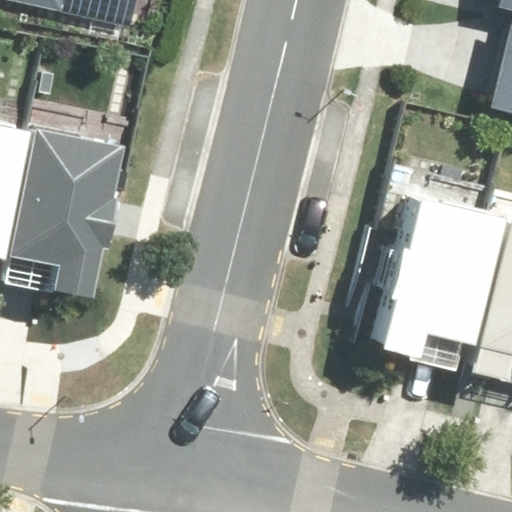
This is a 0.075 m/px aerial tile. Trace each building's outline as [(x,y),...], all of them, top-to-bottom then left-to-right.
[(13,0),(64,11),(66,0),(13,0)] [(511,44),(499,93),(511,95),(511,44)] [(43,110),(0,101),(0,263),(13,266),(43,110)] [(136,123),(49,105),(18,260),(104,277),(136,123)] [(464,217),(381,196),(342,349),(424,370),(464,217)] [(511,228),(470,217),(429,374),(511,394),(511,228)]
